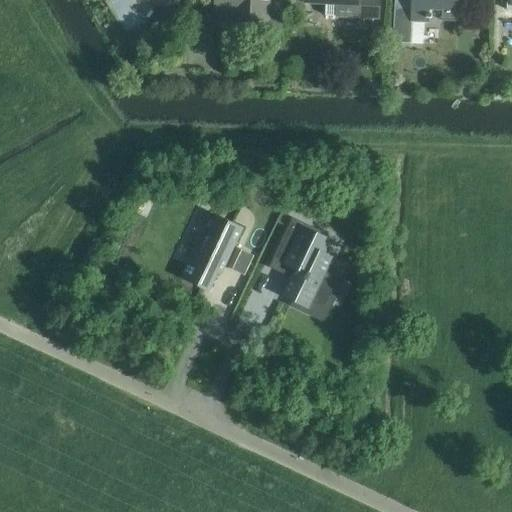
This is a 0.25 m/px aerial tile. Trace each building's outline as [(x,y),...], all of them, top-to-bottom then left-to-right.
[(268,0),(215,0),(214,11),(232,12),(232,22),(267,24),(268,0)] [(378,19),(378,0),(303,0),(304,3),(325,4),(325,16),(378,19)] [(458,0),(394,0),(392,43),(410,44),(411,22),(429,23),(429,13),(440,14),(439,17),(458,18),(458,0)] [(280,70),(282,29),(269,29),(267,69),(280,70)] [(201,233),(180,279),(184,280),(208,292),(217,273),(221,275),(224,266),(243,228),(211,213),(201,233)] [(292,218),(273,258),(276,259),(296,269),(291,279),(283,296),(292,300),(301,304),(303,299),(309,302),(325,309),(337,283),(323,276),(325,272),(331,259),(324,255),(330,242),(319,237),(295,225),(297,220),(292,218)] [(244,276),(254,256),(241,250),(232,270),(244,276)]
